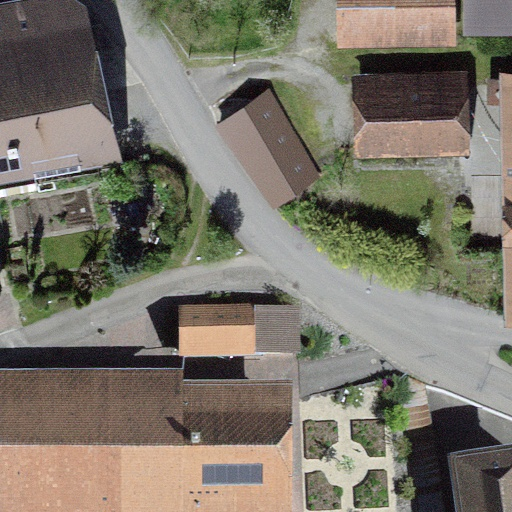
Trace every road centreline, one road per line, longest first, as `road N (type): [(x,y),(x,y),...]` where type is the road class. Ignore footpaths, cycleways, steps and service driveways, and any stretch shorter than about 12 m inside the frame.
road 1 (residential): [(105,0),(138,35),(222,178),(309,272)]
road 2 (residential): [(309,272),(178,285),(0,353)]
road 3 (residential): [(309,272),(511,395)]
